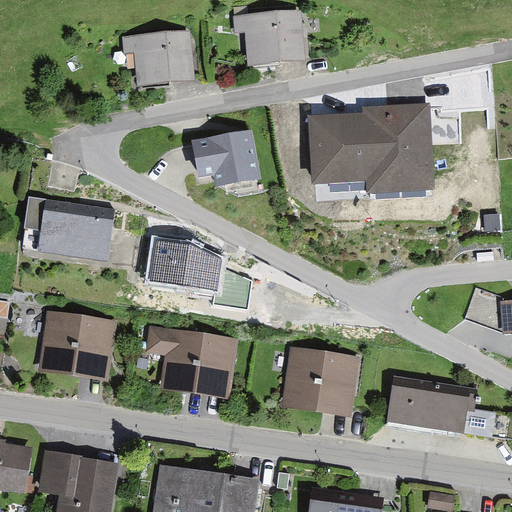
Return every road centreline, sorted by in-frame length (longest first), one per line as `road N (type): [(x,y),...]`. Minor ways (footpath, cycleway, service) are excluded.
road 1 (residential): [(369,307),(144,188),(93,157),(90,144),(112,124),(511,48)]
road 2 (residential): [(0,399),(511,475)]
road 3 (residential): [(511,381),(369,307)]
road 4 (residential): [(369,307),(427,276),(511,269)]
